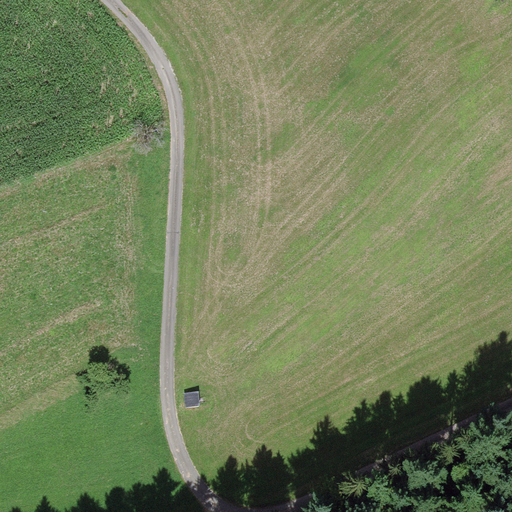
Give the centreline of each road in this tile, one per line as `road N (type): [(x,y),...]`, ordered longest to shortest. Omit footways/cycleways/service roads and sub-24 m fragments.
road 1 (track): [(216,511),(180,466),(166,424),(173,102),(151,47),(106,0)]
road 2 (track): [(511,403),(279,511)]
